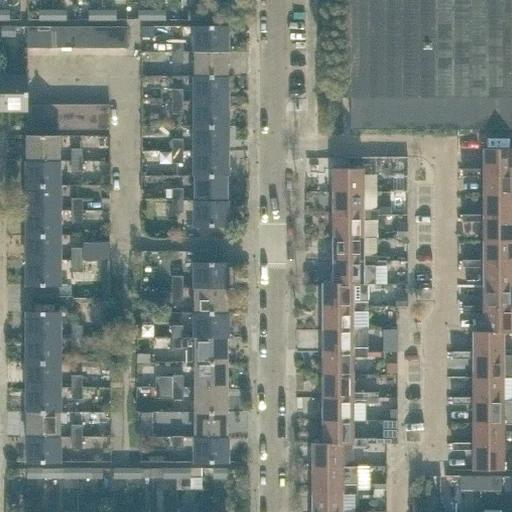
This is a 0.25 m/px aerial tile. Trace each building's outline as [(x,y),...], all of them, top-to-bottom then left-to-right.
[(511,0),(341,0),(342,97),(343,97),(343,96),(352,96),(352,129),(360,129),(511,128),(511,0)] [(0,10),(0,20),(10,20),(9,11),(0,10)] [(54,20),(54,11),(40,10),(40,20),(54,20)] [(103,20),(103,16),(103,10),(89,11),(89,20),(103,20)] [(103,20),(116,20),(128,20),(128,11),(116,11),(116,10),(103,10),(103,16),(103,20)] [(216,11),(203,10),(189,10),(189,20),(216,20),(216,11)] [(54,11),(54,20),(67,20),(67,11),(54,11)] [(153,20),(153,11),(128,11),(128,20),(153,20)] [(153,20),(166,20),(166,11),(153,11),(153,20)] [(228,52),(228,26),(196,26),(196,52),(228,52)] [(3,27),(3,37),(17,36),(17,27),(3,27)] [(28,48),(39,48),(39,27),(28,27),(28,48)] [(50,48),(50,27),(39,27),(39,48),(50,48)] [(50,48),(61,48),(61,27),(50,27),(50,48)] [(72,48),(72,27),(61,27),(61,48),(72,48)] [(72,48),(83,48),(83,27),(72,27),(72,48)] [(94,48),(94,27),(83,27),(83,48),(94,48)] [(94,48),(105,48),(105,27),(94,27),(94,48)] [(116,48),(116,27),(105,27),(105,48),(116,48)] [(116,48),(128,48),(128,27),(116,27),(116,48)] [(171,52),(182,52),(182,38),(171,39),(171,52)] [(171,52),(171,62),(182,62),(182,52),(171,52)] [(196,76),(228,77),(228,52),(196,52),(196,76)] [(228,101),(228,77),(196,76),(196,101),(228,101)] [(29,105),(29,78),(3,77),(3,109),(28,109),(28,105),(29,105)] [(171,101),(182,101),(182,88),(171,88),(171,101)] [(171,101),(171,112),(182,112),(182,101),(171,101)] [(196,126),(228,126),(228,101),(196,101),(196,126)] [(98,129),(110,129),(110,104),(98,105),(98,129)] [(28,129),(40,129),(40,105),(29,105),(28,105),(28,109),(28,129)] [(40,129),(52,129),(52,105),(40,105),(40,129)] [(52,129),(63,129),(63,105),(52,105),(52,129)] [(63,129),(75,129),(75,105),(63,105),(63,129)] [(75,129),(86,129),(87,105),(75,105),(75,129)] [(86,129),(98,129),(98,105),(87,105),(86,129)] [(196,151),(228,151),(228,126),(196,126),(196,151)] [(60,161),(60,135),(28,135),(28,161),(60,161)] [(172,151),(182,151),(182,139),(171,139),(172,151)] [(511,148),(484,149),(484,168),(484,172),(511,172),(511,148)] [(84,161),(90,161),(84,161),(83,150),(72,150),(72,161),(84,161)] [(172,151),(172,163),(182,163),(182,151),(172,151)] [(196,175),(228,176),(228,151),(196,151),(196,175)] [(90,152),(90,163),(107,163),(107,152),(90,152)] [(60,186),(60,161),(28,161),(28,185),(60,186)] [(84,173),(84,161),(72,161),(72,173),(84,173)] [(364,174),(371,174),(371,164),(363,164),(363,168),(333,168),(333,192),(364,192),(364,174)] [(511,194),(511,172),(484,172),(484,176),(484,195),(511,194)] [(228,200),(228,176),(196,175),(196,200),(228,200)] [(60,210),(60,186),(28,185),(28,210),(60,210)] [(172,200),(182,200),(182,188),(172,188),(172,200)] [(364,215),(364,209),(364,192),(333,192),(333,215),(364,215)] [(511,217),(511,194),(484,195),(484,214),(484,218),(511,217)] [(83,211),(83,200),(72,199),(72,211),(83,211)] [(182,200),(172,200),(171,212),(182,212),(182,200)] [(228,226),(228,225),(228,200),(196,200),(196,225),(196,226),(224,226),(228,226)] [(60,235),(60,210),(28,210),(28,235),(60,235)] [(83,223),(83,211),(72,211),(72,223),(83,223)] [(364,220),(364,215),(333,215),(333,237),(364,237),(364,220)] [(511,240),(511,217),(484,218),(484,221),(484,241),(511,240)] [(224,226),(196,226),(196,225),(194,226),(194,229),(200,229),(200,238),(224,238),(224,226)] [(60,260),(60,235),(28,235),(28,260),(60,260)] [(364,260),(364,255),(364,237),(333,237),(333,260),(364,260)] [(511,263),(511,240),(484,241),(484,260),(484,264),(511,263)] [(72,260),(83,260),(83,249),(72,249),(72,260)] [(224,262),(224,250),(200,250),(200,262),(224,262)] [(60,285),(60,260),(28,260),(28,285),(60,285)] [(83,261),(83,260),(72,260),(72,272),(111,272),(110,260),(83,261)] [(364,265),(364,260),(333,260),(333,283),(354,283),(354,284),(368,284),(376,284),(376,265),(371,265),(364,265)] [(195,287),(228,287),(228,262),(224,262),(200,262),(195,262),(195,287)] [(511,286),(511,263),(484,264),(484,267),(484,286),(511,286)] [(173,287),(184,287),(184,276),(173,276),(173,287)] [(361,301),(368,301),(368,284),(354,284),(354,283),(333,283),(323,282),(323,306),(354,306),(354,301),(361,301)] [(511,286),(484,286),(484,305),(484,309),(511,309),(511,286)] [(184,287),(173,287),(173,300),(184,300),(184,287)] [(195,312),(228,312),(228,287),(195,287),(195,312)] [(354,311),(354,306),(323,306),(323,329),(354,329),(354,311)] [(511,333),(511,309),(484,309),(484,313),(484,331),(484,332),(504,332),(504,333),(511,333)] [(28,337),(60,337),(60,312),(28,312),(28,337)] [(196,337),(228,337),(228,312),(195,312),(196,337)] [(173,337),(184,337),(184,325),(172,326),(173,337)] [(72,337),(83,337),(83,326),(72,326),(72,337)] [(361,346),(368,346),(368,329),(354,329),(323,329),(323,351),(354,351),(354,346),(361,346)] [(484,332),(484,331),(473,331),(473,351),(473,355),(504,355),(504,333),(504,332),(484,332)] [(28,362),(60,362),(60,337),(28,337),(28,362)] [(83,337),(72,337),(72,349),(83,349),(83,337)] [(184,337),(173,337),(173,350),(183,349),(184,337)] [(196,362),(228,361),(228,337),(196,337),(196,362)] [(354,357),(354,351),(323,351),(323,374),(354,374),(354,357)] [(473,377),(504,377),(504,355),(473,355),(473,358),(473,377)] [(196,386),(228,386),(228,361),(196,362),(196,386)] [(28,387),(60,387),(60,362),(28,362),(28,387)] [(354,397),(354,392),(354,374),(323,374),(323,397),(354,397)] [(156,387),(173,387),(184,386),(184,375),(173,375),(173,376),(156,376),(156,387)] [(72,387),(82,387),(82,376),(72,376),(72,387)] [(504,400),(504,377),(473,377),(473,397),(473,400),(504,400)] [(184,398),(184,386),(173,387),(156,387),(156,398),(173,397),(173,398),(184,398)] [(196,411),(228,411),(228,386),(196,386),(196,411)] [(28,412),(60,412),(60,387),(28,387),(28,412)] [(82,387),(72,387),(72,400),(82,400),(82,387)] [(354,420),(354,402),(354,397),(323,397),(323,420),(354,420)] [(473,423),(504,423),(504,400),(473,400),(473,404),(473,423)] [(196,436),(228,436),(228,411),(196,411),(196,436)] [(28,437),(60,437),(60,412),(28,412),(28,437)] [(354,444),(354,438),(354,420),(323,420),(323,442),(323,443),(343,443),(343,444),(353,444),(354,444)] [(473,446),(511,446),(511,423),(504,423),(473,423),(473,442),(473,446)] [(72,436),(83,436),(83,425),(72,424),(72,436)] [(173,436),(184,436),(184,427),(173,427),(173,436)] [(83,436),(72,436),(72,447),(83,448),(83,436)] [(184,436),(173,436),(173,451),(184,450),(184,436)] [(196,462),(228,462),(228,436),(196,436),(196,462)] [(28,462),(60,462),(60,437),(28,437),(28,462)] [(353,448),(361,448),(361,438),(354,438),(354,444),(353,444),(353,448)] [(343,443),(323,443),(323,442),(313,442),(313,466),(343,466),(343,444),(343,443)] [(474,469),(511,469),(511,446),(473,446),(473,449),(474,469)] [(343,484),(343,466),(313,466),(313,489),(343,489),(343,484)] [(54,468),(28,468),(28,477),(42,477),(42,478),(54,477),(54,468)] [(54,477),(68,477),(79,477),(79,468),(54,468),(54,477)] [(79,468),(79,477),(103,477),(103,468),(79,468)] [(128,477),(128,468),(114,468),(114,477),(128,477)] [(128,468),(128,477),(141,477),(141,468),(128,468)] [(164,477),(177,478),(177,468),(164,468),(164,477)] [(177,468),(177,478),(191,478),(191,468),(177,468)] [(228,477),(228,473),(228,468),(214,468),(214,477),(228,477)] [(343,511),(343,494),(343,489),(313,489),(313,511),(343,511)] [(373,511),(374,502),(360,502),(359,511),(373,511)] [(436,511),(444,511),(444,502),(437,503),(436,511)]
